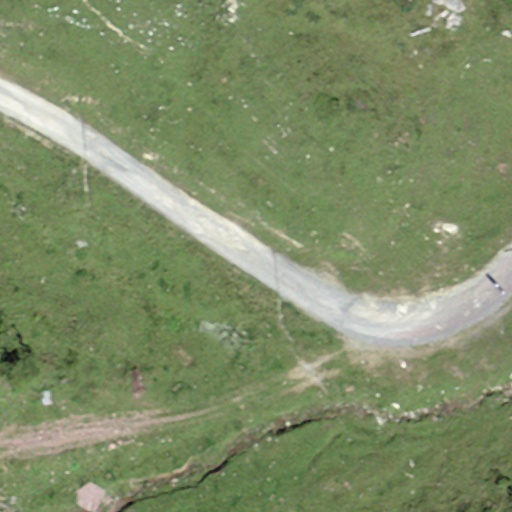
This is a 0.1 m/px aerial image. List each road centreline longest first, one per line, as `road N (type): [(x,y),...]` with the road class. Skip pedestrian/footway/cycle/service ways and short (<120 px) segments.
road 1 (track): [(369,342),(221,253),(0,99)]
road 2 (track): [(511,283),(469,322),(369,342)]
